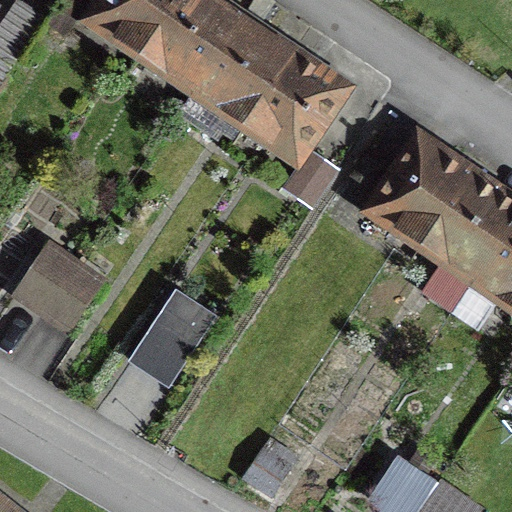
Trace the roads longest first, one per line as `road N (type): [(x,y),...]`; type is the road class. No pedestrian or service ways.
road 1 (residential): [(511,128),(320,0)]
road 2 (residential): [(0,410),(171,511)]
